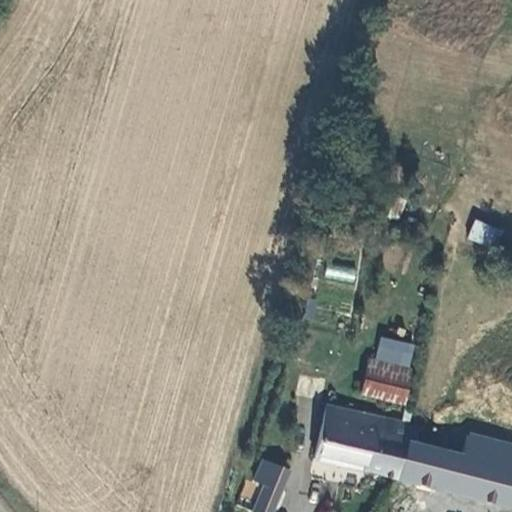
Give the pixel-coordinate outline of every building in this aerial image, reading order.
[(475,219),(467,238),(492,248),(500,230),(475,219)] [(328,262),(324,276),(353,284),(357,270),(328,262)] [(411,371),(371,361),(362,395),(403,406),(411,371)] [(311,462),(394,481),(403,444),(377,438),(381,419),(325,407),(312,459),(311,462)] [(403,444),(394,481),(509,509),(511,496),(511,470),(446,454),(450,436),(407,425),(403,444)] [(286,477),(263,469),(258,485),(262,487),(280,493),(286,477)] [(280,493),(262,487),(252,511),(274,511),(282,494),(280,493)]
